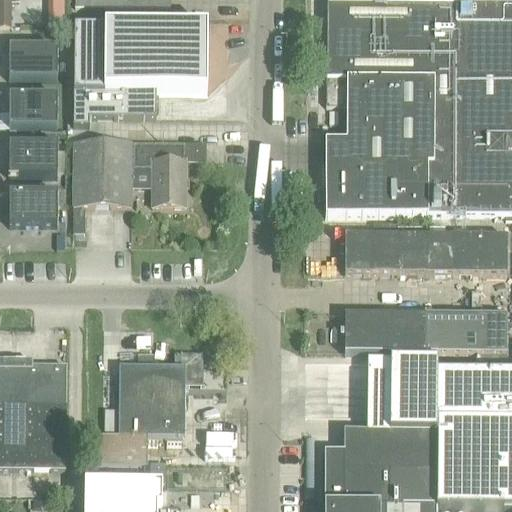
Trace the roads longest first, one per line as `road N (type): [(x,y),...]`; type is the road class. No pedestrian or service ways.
road 1 (unclassified): [(265,0),(263,297)]
road 2 (unclassified): [(263,297),(0,295)]
road 3 (unclassified): [(262,511),(263,297)]
